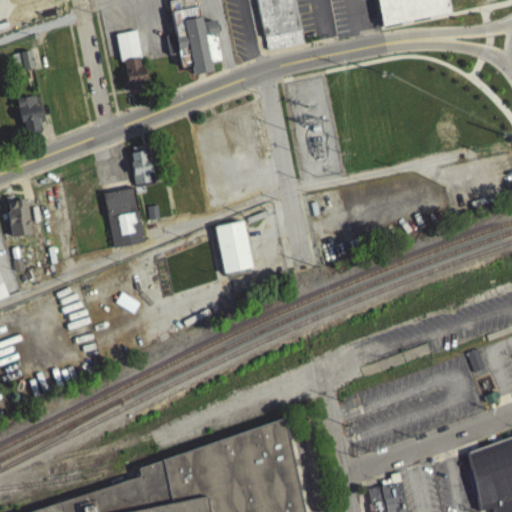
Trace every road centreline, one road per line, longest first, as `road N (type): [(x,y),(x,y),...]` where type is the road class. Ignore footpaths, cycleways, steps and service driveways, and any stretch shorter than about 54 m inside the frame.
road 1 (tertiary): [(383,41),(262,66),(0,171)]
road 2 (residential): [(262,66),(301,254)]
road 3 (residential): [(511,414),(343,477)]
road 4 (residential): [(320,367),(349,511)]
road 5 (tertiary): [(383,41),(484,49),(511,67)]
road 6 (residential): [(79,0),(106,130)]
road 7 (tertiary): [(511,25),(383,41)]
